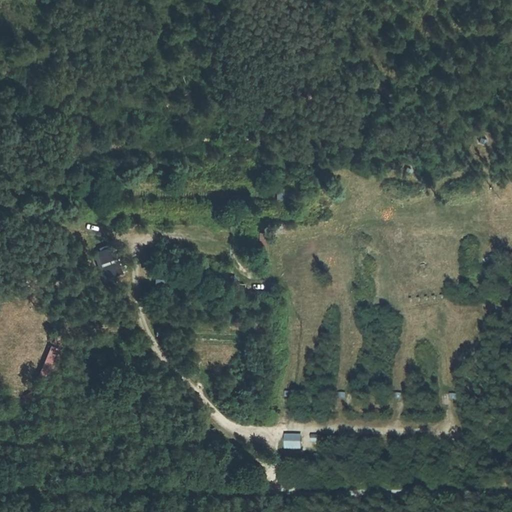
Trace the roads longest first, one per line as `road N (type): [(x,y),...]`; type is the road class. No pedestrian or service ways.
road 1 (track): [(450,426),(438,434),(282,427),(270,434),(225,422),(152,346),(132,288),(142,239)]
road 2 (track): [(0,491),(283,493)]
road 3 (track): [(283,493),(511,495)]
